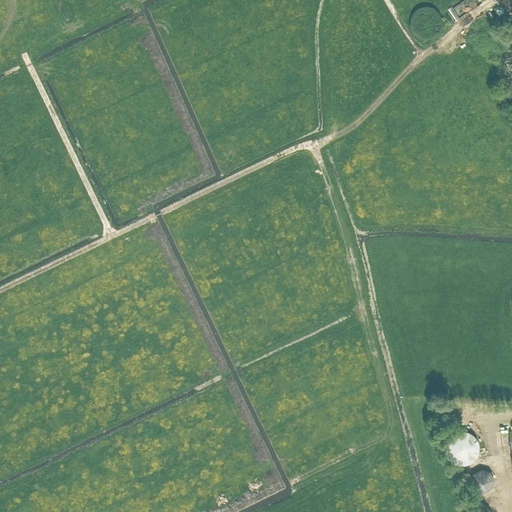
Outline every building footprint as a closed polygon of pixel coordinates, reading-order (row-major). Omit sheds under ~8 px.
[(452,19),(457,17),(454,9),(448,12),(452,19)] [(35,75),(0,90),(0,200),(76,166),(35,75)] [(27,215),(0,228),(0,250),(9,268),(93,227),(100,224),(77,178),(23,205),(27,215)] [(448,459),(449,460),(450,461),(452,462),(454,463),(455,464),(459,464),(461,465),(466,464),(468,463),(469,462),(472,460),(475,457),(476,456),(477,454),(477,452),(478,450),(478,448),(478,445),(478,443),(477,441),(476,439),(475,438),(475,437),(472,434),(470,433),(468,432),(466,431),(465,431),(463,430),(461,430),(459,430),(457,431),(453,432),(451,433),(449,435),(447,437),(446,439),(445,441),(444,445),(444,449),(444,450),(444,451),(445,452),(445,454),(446,456),(447,458),(448,459)] [(472,477),(477,494),(494,489),(488,471),(472,477)]
